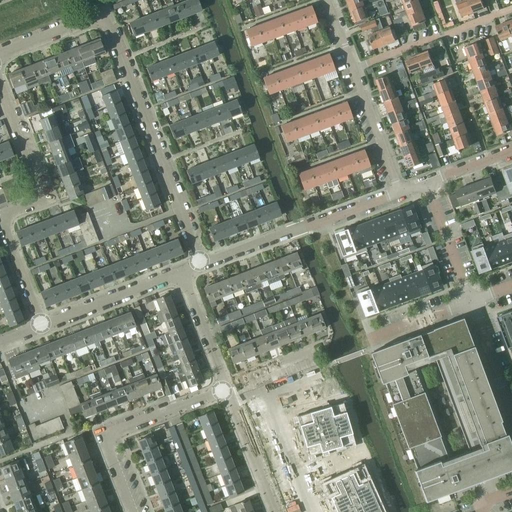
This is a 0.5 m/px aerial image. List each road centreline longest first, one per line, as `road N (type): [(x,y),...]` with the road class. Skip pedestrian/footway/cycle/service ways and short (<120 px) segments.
road 1 (residential): [(42,327),(2,218),(34,204),(40,191),(0,85)]
road 2 (residential): [(201,266),(102,19)]
road 3 (residential): [(201,266),(399,192)]
road 4 (residential): [(132,511),(106,438),(226,389)]
road 5 (residential): [(353,67),(511,9)]
road 6 (residential): [(42,327),(181,274)]
road 7 (residential): [(353,67),(399,192)]
road 8 (residential): [(273,511),(226,389)]
road 9 (residential): [(426,182),(470,302)]
